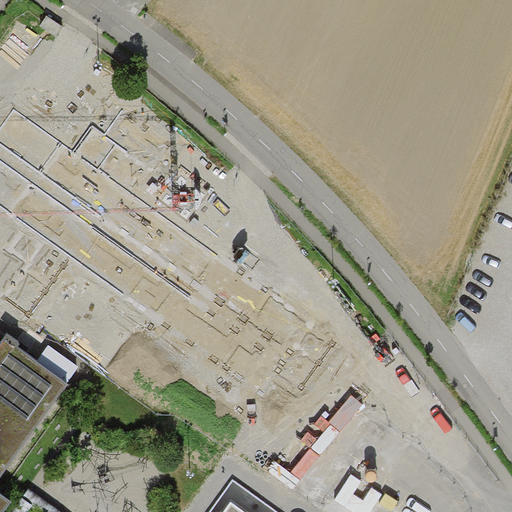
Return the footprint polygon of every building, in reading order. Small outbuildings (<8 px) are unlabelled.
[(63,27),(47,17),(40,27),(57,38),(63,27)] [(169,141),(123,109),(110,100),(94,122),(80,142),(66,132),(63,137),(59,142),(68,148),(98,170),(109,177),(115,181),(123,187),(130,178),(145,155),(155,161),(169,141)] [(289,355),(309,326),(311,322),(206,246),(170,221),(123,187),(115,181),(109,177),(98,170),(68,148),(59,142),(16,109),(0,130),(0,202),(28,222),(41,232),(48,237),(55,242),(71,254),(264,391),(277,374),(289,355)] [(28,222),(9,248),(28,262),(53,280),(71,254),(55,242),(48,237),(41,232),(28,222)] [(29,314),(53,280),(28,262),(4,297),(29,314)] [(333,342),(309,326),(289,355),(277,374),(301,390),(333,342)] [(0,511),(1,511),(10,501),(0,493),(0,478),(81,367),(50,345),(37,363),(0,334),(0,511)] [(278,511),(235,480),(212,511),(278,511)]
